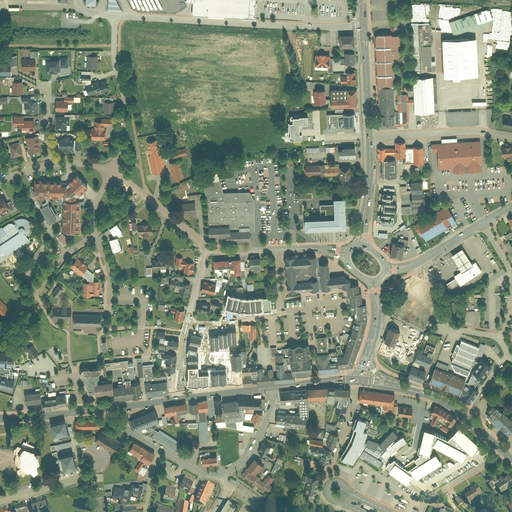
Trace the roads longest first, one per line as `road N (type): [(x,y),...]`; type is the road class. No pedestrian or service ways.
road 1 (residential): [(363,35),(274,38),(114,25)]
road 2 (residential): [(110,171),(124,108),(114,25)]
road 3 (residential): [(369,137),(511,136)]
road 4 (primary): [(507,454),(456,408),(388,383)]
road 5 (residential): [(94,235),(59,259),(0,329)]
road 6 (residential): [(205,247),(110,171)]
